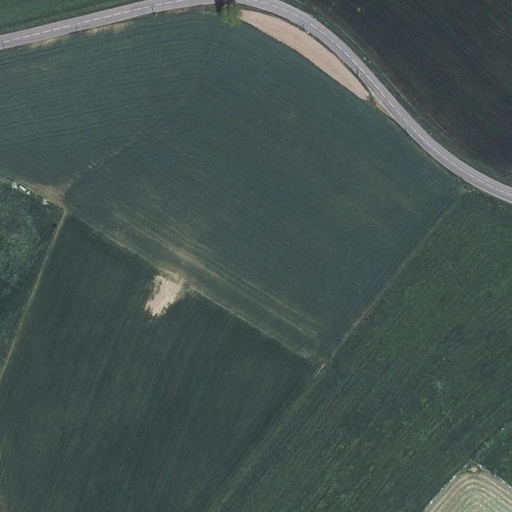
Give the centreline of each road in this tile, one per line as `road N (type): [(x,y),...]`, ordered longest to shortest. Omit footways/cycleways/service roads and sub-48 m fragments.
road 1 (secondary): [(511,195),(426,142),(325,35),(254,0)]
road 2 (secondary): [(168,0),(0,39)]
